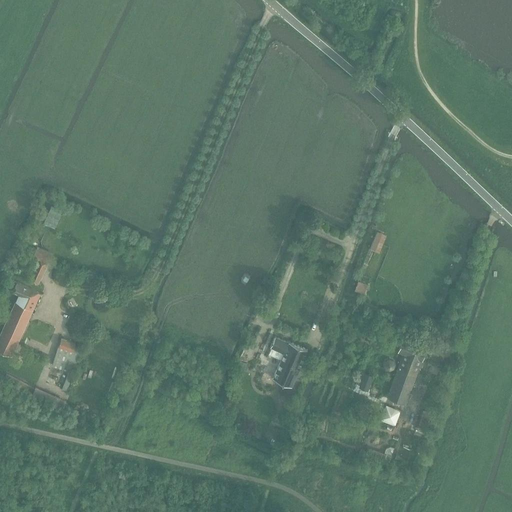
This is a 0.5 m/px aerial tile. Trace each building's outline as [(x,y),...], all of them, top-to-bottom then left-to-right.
[(52,204),(44,222),(56,227),(64,209),(52,204)] [(383,247),(387,233),(377,230),(363,272),(377,277),(383,259),(378,257),(381,247),(383,247)] [(38,285),(47,264),(38,260),(29,281),(38,285)] [(359,280),(356,289),(366,292),(369,283),(359,280)] [(40,293),(17,283),(12,292),(19,295),(0,335),(0,350),(11,356),(40,293)] [(275,337),(270,347),(284,353),(273,378),(291,386),(307,349),(289,341),(288,343),(275,337)] [(61,338),(52,365),(68,371),(62,388),(66,390),(73,372),(79,354),(85,356),(87,350),(74,346),(75,343),(61,338)] [(387,397),(405,404),(419,367),(422,367),(424,362),(422,360),(421,360),(426,346),(403,338),(398,351),(403,353),(387,397)] [(393,361),(389,359),(385,361),(384,365),(386,369),(389,370),(393,368),(395,364),(393,361)] [(50,378),(61,382),(65,373),(54,368),(50,378)] [(365,374),(360,387),(367,390),(371,376),(365,374)] [(381,420),(396,424),(401,409),(386,404),(381,420)]
